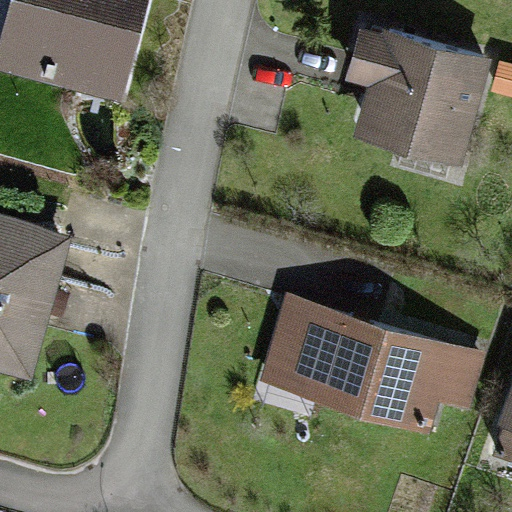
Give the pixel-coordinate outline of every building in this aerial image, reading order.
[(4,0),(0,16),(0,59),(116,91),(140,0),(4,0)] [(487,62),(362,28),(349,78),(373,84),(359,134),(460,161),(487,62)] [(60,232),(0,214),(0,350),(22,357),(60,232)] [(472,322),(311,274),(285,360),(447,407),(472,322)] [(511,391),(503,415),(511,418),(511,391)]
